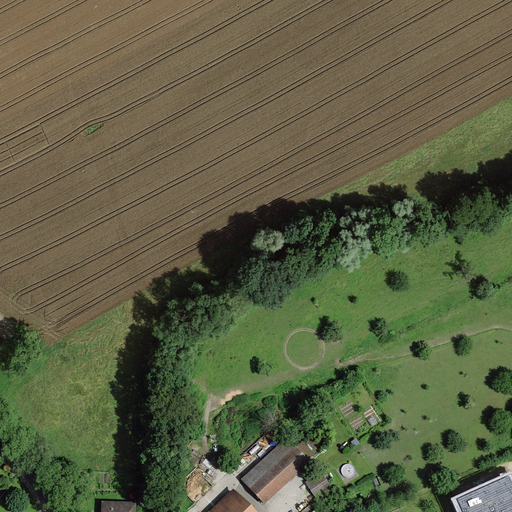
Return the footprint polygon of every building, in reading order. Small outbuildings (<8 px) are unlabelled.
[(274,426),(229,467),(241,480),(285,439),(274,426)] [(286,440),(241,480),(263,503),(307,463),(305,461),(312,455),(302,444),(295,450),(286,440)] [(511,511),(511,477),(510,474),(455,499),(460,511),(511,511)] [(311,478),(304,483),(318,504),(333,493),(320,475),(312,480),(311,478)] [(250,511),(232,493),(212,511),(250,511)]
